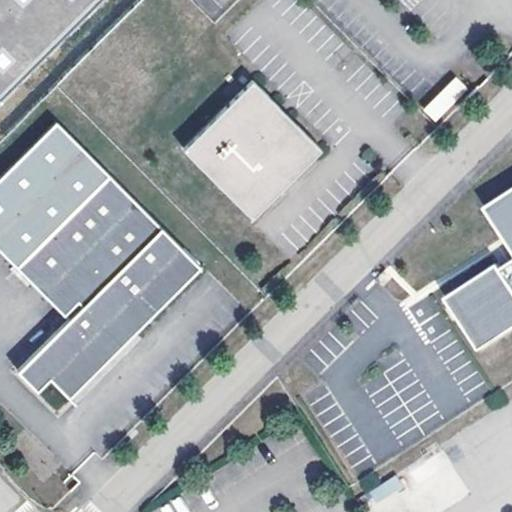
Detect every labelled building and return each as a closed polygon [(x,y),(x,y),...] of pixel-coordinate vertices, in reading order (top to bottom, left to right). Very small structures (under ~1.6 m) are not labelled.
[(0,0),(0,102),(104,0),(0,0)] [(435,122),(469,89),(456,76),(423,109),(435,122)] [(253,83),(183,152),(252,221),(280,193),(276,190),(287,179),(291,183),(321,153),(253,83)] [(0,252),(16,269),(108,178),(55,125),(0,179),(0,252)] [(200,269),(108,178),(16,269),(69,322),(17,373),(37,394),(50,382),(68,400),(133,336),(200,269)] [(498,265),(446,300),(480,351),(511,330),(511,190),(484,209),(511,251),(511,262),(501,270),(498,265)] [(133,336),(68,400),(75,406),(139,342),(133,336)] [(377,498),(401,486),(397,477),(373,488),(377,498)]
